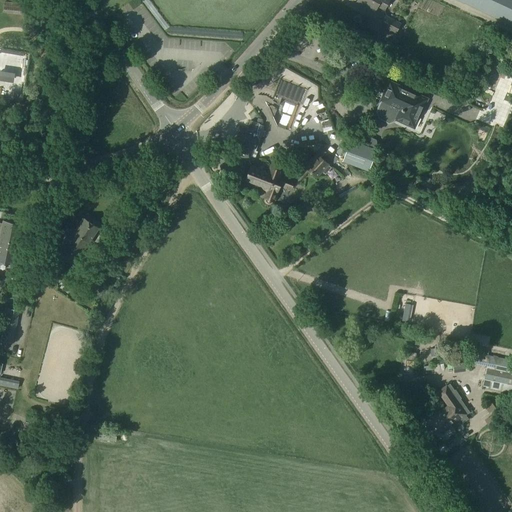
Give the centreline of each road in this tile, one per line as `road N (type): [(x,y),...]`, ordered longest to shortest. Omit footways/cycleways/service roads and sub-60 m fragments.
road 1 (unclassified): [(172,131),(437,511)]
road 2 (track): [(69,511),(80,419),(108,315),(193,165)]
road 3 (track): [(511,251),(388,194),(271,279)]
road 4 (tertiary): [(0,176),(85,168),(172,131)]
road 5 (tertiary): [(172,131),(295,0)]
road 6 (unclassified): [(172,131),(82,0)]
